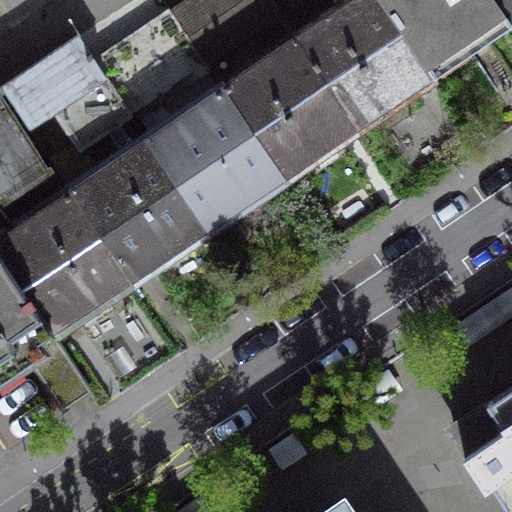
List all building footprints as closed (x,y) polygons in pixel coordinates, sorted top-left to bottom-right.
[(267,0),(186,0),(170,11),(204,61),(276,11),(267,0)] [(382,0),(342,0),(295,32),(358,128),(435,77),(382,0)] [(382,0),(435,77),(511,25),(494,0),(382,0)] [(511,0),(494,0),(511,25),(511,24),(511,0)] [(170,11),(93,62),(128,112),(204,61),(170,11)] [(295,32),(218,83),(284,179),(358,128),(295,32)] [(75,35),(1,84),(26,123),(52,105),(79,145),(128,112),(93,62),(75,35)] [(218,83),(143,134),(207,230),(284,179),(218,83)] [(0,92),(0,198),(47,165),(0,92)] [(143,134),(67,186),(131,281),(207,230),(143,134)] [(131,281),(67,186),(0,231),(0,248),(55,332),(131,281)] [(0,382),(33,361),(19,340),(45,323),(51,334),(55,332),(0,248),(0,382)] [(511,511),(511,384),(486,402),(504,429),(464,456),(485,487),(491,483),(510,511),(511,511)]
